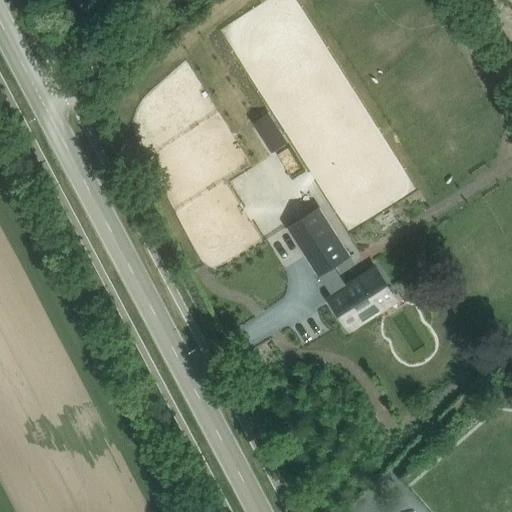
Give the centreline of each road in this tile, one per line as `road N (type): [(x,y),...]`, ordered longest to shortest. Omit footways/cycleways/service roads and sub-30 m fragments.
road 1 (secondary): [(259,511),(0,21)]
road 2 (track): [(41,100),(165,0)]
